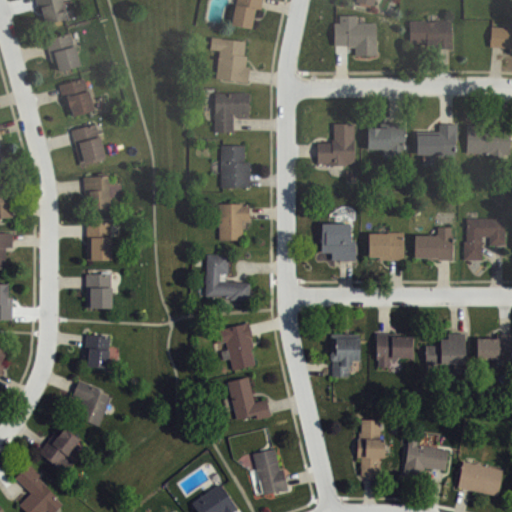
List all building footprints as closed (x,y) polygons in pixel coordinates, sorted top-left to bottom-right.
[(36,0),(44,25),(67,19),(61,0),(36,0)] [(235,0),(235,4),(232,4),(229,24),(250,28),(253,9),(260,10),(262,0),(235,0)] [(451,21),(452,49),(433,49),(433,46),(425,46),(425,43),(408,43),(408,22),(451,21)] [(377,22),(377,54),(355,54),(355,45),(333,45),(333,22),(377,22)] [(511,28),(511,47),(490,46),(491,27),(511,28)] [(56,72),(78,66),(69,33),(44,41),(49,58),(52,57),(56,72)] [(210,37),(209,49),(219,50),(215,79),(247,84),(249,68),(245,67),(246,56),(244,56),(245,42),(210,37)] [(70,117),(65,101),(62,102),(57,86),(83,79),(92,111),(70,117)] [(213,93),(213,132),(232,132),(233,113),(248,114),(248,93),(213,93)] [(80,166),(104,159),(94,123),(70,130),(80,166)] [(316,143),(316,163),(354,163),(354,123),(333,123),(333,139),(330,139),(330,143),(316,143)] [(365,128),(365,149),(390,149),(390,156),(400,156),(400,149),(403,149),(403,123),(380,123),(380,128),(365,128)] [(415,132),(416,155),(421,155),(421,165),(435,165),(435,154),(439,154),(439,156),(454,156),(454,140),(457,140),(457,124),(438,125),(438,131),(415,132)] [(468,125),(467,153),(491,154),(491,162),(503,163),(503,154),(510,155),(511,127),(468,125)] [(220,145),(220,187),(248,188),(249,163),(244,163),(244,145),(220,145)] [(88,211),(109,208),(105,176),(81,179),(83,191),(85,191),(88,211)] [(0,183),(9,183),(10,203),(14,203),(15,218),(0,218),(0,183)] [(217,204),(217,240),(243,240),(243,223),(249,223),(249,207),(241,207),(241,204),(217,204)] [(504,243),(504,218),(466,217),(466,240),(463,240),(463,258),(481,258),(481,235),(489,235),(489,243),(504,243)] [(88,261),(87,241),(85,241),(85,223),(109,223),(110,261),(88,261)] [(357,240),(357,259),(331,259),(331,251),(320,251),(320,223),(351,223),(351,240),(357,240)] [(451,226),(451,258),(412,258),(412,234),(437,234),(437,226),(451,226)] [(404,231),(404,259),(378,259),(378,255),(366,256),(366,232),(404,231)] [(0,233),(15,233),(15,247),(9,248),(9,271),(0,271),(0,233)] [(227,253),(226,272),(218,272),(218,280),(249,281),(249,298),(227,297),(227,295),(204,294),(205,252),(227,253)] [(86,310),(86,275),(109,275),(110,309),(86,310)] [(0,284),(14,284),(14,298),(16,298),(16,320),(0,320),(0,284)] [(213,329),(216,342),(225,340),(232,370),(254,364),(250,348),(254,347),(248,321),(213,329)] [(331,332),(331,359),(333,359),(333,376),(349,376),(349,363),(351,363),(351,358),(359,358),(360,332),(331,332)] [(424,344),(424,363),(464,363),(464,332),(447,333),(447,339),(439,339),(439,344),(424,344)] [(375,335),(375,361),(377,361),(377,370),(389,370),(389,359),(411,358),(411,339),(399,339),(399,334),(375,335)] [(85,368),(87,335),(110,337),(108,370),(85,368)] [(511,337),(477,338),(477,358),(511,358),(511,337)] [(0,346),(12,352),(0,378),(0,346)] [(250,376),(256,401),(267,398),(271,415),(258,419),(256,413),(237,418),(228,381),(250,376)] [(74,416),(80,400),(71,397),(77,379),(99,386),(98,391),(112,396),(102,426),(74,416)] [(378,457),(378,475),(360,475),(360,457),(356,457),(356,437),(358,437),(358,432),(361,432),(361,419),(379,419),(379,439),(382,439),(382,457),(378,457)] [(48,458),(56,447),(52,443),(65,425),(80,436),(67,454),(74,459),(65,471),(48,458)] [(445,471),(424,468),(422,480),(401,476),(407,445),(448,452),(445,471)] [(252,454),(275,450),(279,471),(284,470),(288,491),(261,497),(252,454)] [(499,496),(503,471),(462,463),(457,489),(499,496)] [(26,511),(20,505),(34,492),(18,475),(29,465),(61,500),(49,511),(46,507),(40,511),(26,511)] [(197,511),(191,502),(219,482),(238,510),(235,511),(197,511)]
